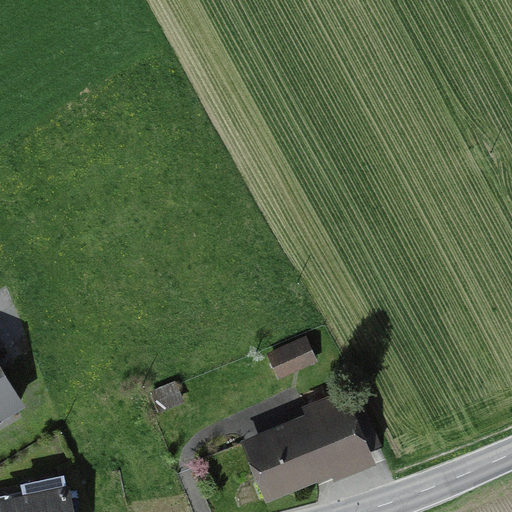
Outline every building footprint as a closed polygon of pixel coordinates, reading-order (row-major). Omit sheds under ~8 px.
[(306,339),(270,356),(279,375),(315,358),(306,339)] [(0,414),(19,403),(0,370),(0,367),(12,361),(0,340),(0,414)] [(175,386),(152,395),(157,409),(181,400),(175,386)] [(269,489),(379,443),(362,401),(346,408),(340,393),(313,404),(319,419),(251,447),(269,489)] [(29,499),(4,504),(6,510),(0,511),(70,511),(66,491),(63,492),(60,477),(26,485),(29,499)]
